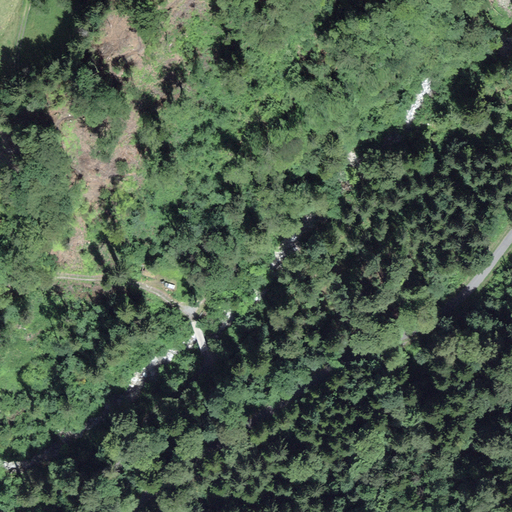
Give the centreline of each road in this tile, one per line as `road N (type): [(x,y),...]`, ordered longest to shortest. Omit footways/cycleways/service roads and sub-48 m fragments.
road 1 (unclassified): [(135,511),(258,417),(437,321),(474,290),(511,235)]
road 2 (track): [(92,511),(141,434),(202,374),(207,361),(194,322),(161,294),(121,279),(63,276),(0,286)]
road 3 (track): [(29,0),(15,55),(20,123),(0,104)]
